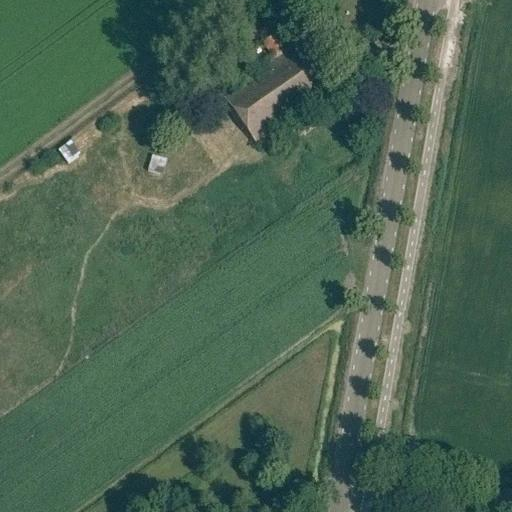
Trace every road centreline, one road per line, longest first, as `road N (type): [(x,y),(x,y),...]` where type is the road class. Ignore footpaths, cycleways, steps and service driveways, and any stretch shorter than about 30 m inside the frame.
road 1 (secondary): [(342,489),(425,0)]
road 2 (unclassified): [(463,511),(342,489)]
